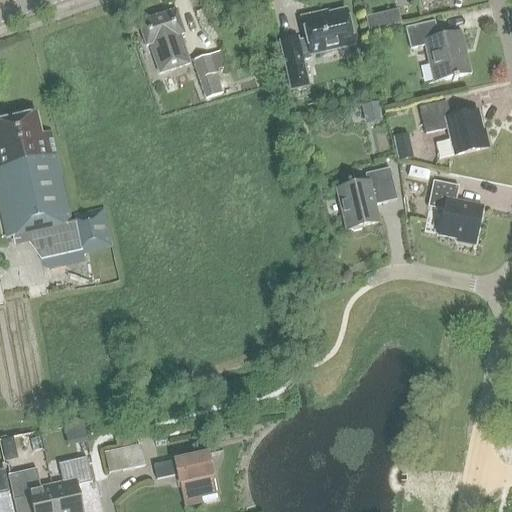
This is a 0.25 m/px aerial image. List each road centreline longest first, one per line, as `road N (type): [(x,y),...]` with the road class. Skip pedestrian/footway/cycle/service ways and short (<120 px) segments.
road 1 (residential): [(476,470),(509,293)]
road 2 (unclassified): [(369,281),(410,271),(509,293)]
